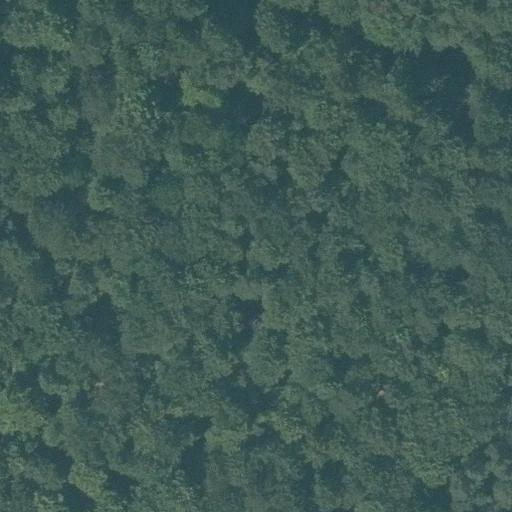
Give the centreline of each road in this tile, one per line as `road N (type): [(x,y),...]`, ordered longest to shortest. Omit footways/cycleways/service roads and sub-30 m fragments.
road 1 (track): [(416,28),(0,313)]
road 2 (track): [(426,511),(511,272)]
road 3 (track): [(511,65),(344,0)]
